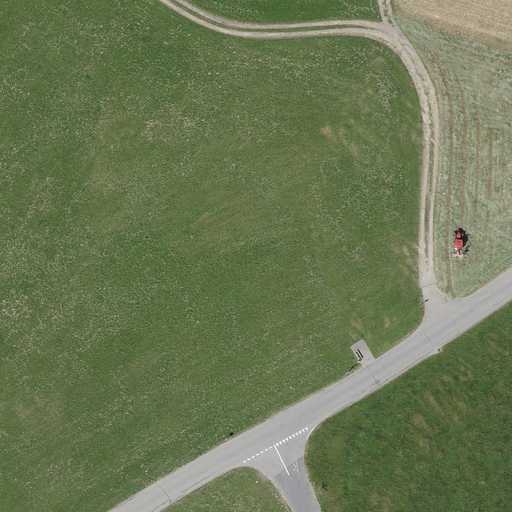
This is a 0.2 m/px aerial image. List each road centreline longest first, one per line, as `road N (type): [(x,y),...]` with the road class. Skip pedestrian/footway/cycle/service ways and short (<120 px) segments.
road 1 (track): [(442,329),(425,262),(433,118),(412,58),(391,32),(238,34),(154,0)]
road 2 (residential): [(268,434),(511,283)]
road 3 (residential): [(140,511),(268,434)]
